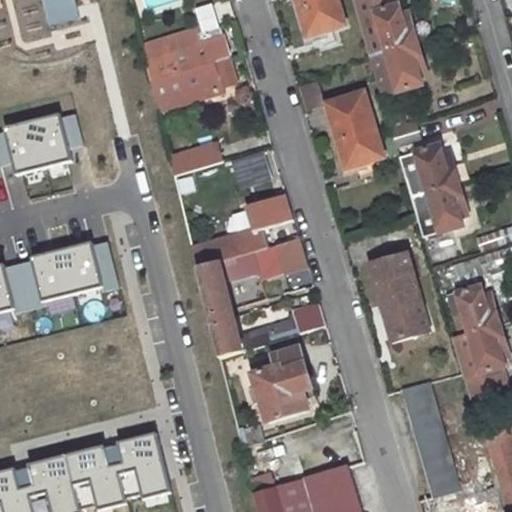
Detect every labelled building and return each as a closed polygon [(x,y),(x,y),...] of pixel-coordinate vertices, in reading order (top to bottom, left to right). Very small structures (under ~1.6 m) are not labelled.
[(142,0),(146,10),(174,0),(142,0)] [(337,0),(298,0),(302,13),(313,10),(320,35),(346,27),(337,0)] [(402,17),(398,5),(385,9),(377,12),(373,1),(375,0),(352,0),(370,60),(416,46),(407,15),(402,17)] [(375,0),(373,1),(377,12),(385,9),(382,0),(375,0)] [(302,13),(309,38),(320,35),(313,10),(302,13)] [(221,30),(199,37),(198,33),(144,50),(151,83),(229,59),(221,30)] [(416,46),(370,60),(382,100),(422,87),(420,78),(425,76),(416,46)] [(160,118),(212,102),(209,92),(237,84),(229,59),(151,83),(160,118)] [(313,84),(297,91),(306,110),(322,103),(313,84)] [(366,95),(330,106),(341,145),(352,142),(359,167),(385,160),(366,95)] [(64,100),(0,116),(0,175),(75,157),(64,100)] [(172,179),(221,164),(215,142),(165,157),(172,179)] [(341,145),(348,170),(359,167),(352,142),(341,145)] [(458,185),(449,155),(443,157),(440,147),(399,159),(411,200),(458,185)] [(228,161),(237,191),(271,182),(262,151),(228,161)] [(173,180),(176,197),(194,194),(191,177),(173,180)] [(411,200),(423,242),(464,229),(461,218),(467,216),(458,185),(411,200)] [(233,236),(194,248),(199,270),(220,264),(228,261),(269,249),(264,229),(295,220),(288,195),(247,206),(255,232),(233,239),(233,236)] [(0,332),(108,302),(93,230),(0,253),(0,332)] [(269,249),(228,261),(234,282),(307,259),(301,239),(269,249)] [(409,306),(420,303),(407,254),(371,265),(392,342),(417,335),(409,306)] [(199,270),(222,359),(243,353),(220,264),(199,270)] [(482,289),(451,298),(462,338),(500,327),(491,296),(485,298),(482,289)] [(409,306),(417,335),(429,331),(420,303),(409,306)] [(307,322),(304,311),(293,314),(295,322),(248,336),(252,350),(327,328),(324,318),(307,322)] [(511,367),(500,327),(462,338),(453,341),(473,412),(511,400),(504,376),(491,379),(489,374),(511,367)] [(275,357),(279,369),(254,377),(257,387),(249,390),(254,406),(262,403),(269,424),(309,412),(306,401),(316,398),(301,349),(275,357)] [(402,389),(433,496),(434,498),(461,491),(429,381),(402,389)] [(0,511),(51,511),(172,480),(154,415),(0,452),(0,511)] [(247,430),(251,445),(264,440),(259,426),(247,430)] [(502,510),(511,506),(511,431),(481,439),(495,485),(501,508),(502,510)] [(251,445),(244,447),(247,460),(270,453),(266,440),(264,440),(251,445)] [(362,511),(349,467),(307,478),(316,511),(281,511),(275,489),(256,494),(260,511),(362,511)] [(461,495),(465,511),(487,511),(501,508),(495,485),(461,495)]
